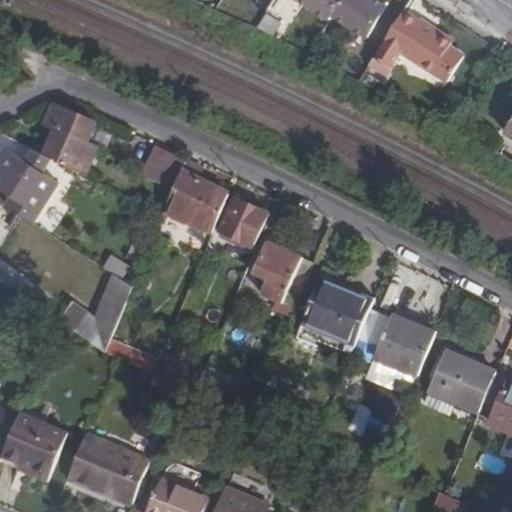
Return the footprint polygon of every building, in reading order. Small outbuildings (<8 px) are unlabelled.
[(300,0),(332,20),(334,16),(368,37),(387,8),(374,0),(300,0)] [(456,44),(407,13),(377,59),(395,70),(406,53),(452,82),(467,57),(453,48),(456,44)] [(64,131),(51,158),(57,161),(90,178),(111,131),(58,106),(50,124),(64,131)] [(146,175),(177,189),(189,162),(160,147),(146,175)] [(47,173),(57,161),(51,158),(39,152),(31,163),(11,150),(0,167),(0,187),(16,198),(10,206),(37,224),(64,186),(47,173)] [(229,196),(237,180),(219,171),(211,187),(229,196)] [(211,187),(190,177),(183,193),(222,211),(229,196),(211,187)] [(222,235),(259,250),(273,216),(237,201),(222,235)] [(285,303),(304,258),(272,244),(258,276),(272,283),(266,296),(285,303)] [(113,256),(107,269),(126,277),(131,264),(113,256)] [(214,259),(208,256),(201,271),(208,274),(214,259)] [(285,303),(298,308),(312,276),(317,264),(304,258),(285,303)] [(193,268),(189,276),(198,280),(201,271),(193,268)] [(214,277),(208,274),(201,271),(198,280),(189,300),(202,305),(214,277)] [(172,293),(189,300),(198,280),(189,276),(182,272),(172,293)] [(340,289),(312,276),(298,308),(295,316),(347,340),(366,296),(341,286),(340,289)] [(109,354),(136,289),(118,277),(98,325),(69,305),(59,319),(109,354)] [(379,357),(422,376),(440,334),(397,315),(379,357)] [(471,380),(491,389),(508,351),(462,329),(445,368),(471,380)] [(465,393),(471,380),(445,368),(439,381),(465,393)] [(240,388),(206,375),(199,392),(232,406),(240,388)] [(511,381),(510,380),(491,423),(511,433),(511,381)] [(48,415),(24,405),(21,413),(44,423),(48,415)] [(44,423),(21,413),(4,456),(22,463),(36,469),(34,475),(49,483),(70,434),(44,423)] [(117,508),(126,511),(130,511),(147,473),(102,452),(84,489),(119,504),(117,508)] [(19,468),(34,475),(36,469),(22,463),(19,468)] [(206,511),(212,499),(165,479),(151,511),(206,511)] [(271,511),(274,507),(234,488),(222,511),(271,511)] [(458,511),(463,502),(444,494),(438,508),(447,511),(458,511)]
